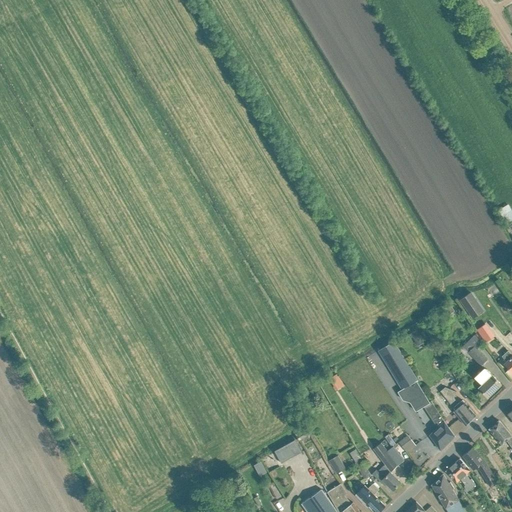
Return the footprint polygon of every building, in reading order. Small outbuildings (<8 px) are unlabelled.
[(501,208),(510,222),(511,220),(511,202),(511,201),(501,208)] [(470,292),(460,300),(467,310),(477,302),(470,292)] [(486,323),(477,329),(486,342),(495,335),(486,323)] [(416,330),(410,333),(417,346),(422,343),(416,330)] [(394,340),(379,350),(401,388),(417,379),(394,340)] [(481,365),(487,359),(475,345),(468,352),(481,365)] [(511,354),(508,351),(503,356),(507,362),(504,364),(511,372),(511,354)] [(484,367),(474,376),(477,379),(482,384),(479,387),(488,397),(501,384),(492,375),(487,370),(484,367)] [(332,384),(340,379),(337,373),(329,378),(332,384)] [(429,402),(416,381),(399,392),(404,399),(411,401),(416,410),(424,405),(438,426),(429,434),(440,450),(455,436),(431,400),(429,402)] [(450,403),(455,399),(454,397),(456,391),(446,387),(441,391),(450,403)] [(465,425),(475,415),(462,399),(455,405),(457,407),(453,410),(465,425)] [(511,436),(499,420),(489,429),(501,444),(506,440),(511,447),(511,436)] [(309,436),(312,434),(309,428),(297,435),(299,440),(308,435),(309,436)] [(401,439),(408,450),(418,444),(412,433),(401,439)] [(288,443),(295,455),(301,452),(294,439),(288,443)] [(401,482),(391,472),(395,467),(398,465),(381,442),(373,448),(385,464),(378,471),(376,469),(372,473),(384,485),(386,483),(393,490),(401,482)] [(288,459),(295,455),(288,443),(281,447),(288,459)] [(497,482),(484,460),(473,446),(463,455),(467,461),(467,463),(473,470),(478,466),(490,487),(497,482)] [(281,463),(288,459),(281,447),(275,450),(281,463)] [(371,475),(356,449),(350,452),(366,478),(371,475)] [(336,473),(345,468),(337,455),(328,460),(336,473)] [(469,479),(465,474),(470,470),(460,458),(446,470),(456,482),(460,478),(465,485),(464,486),(467,491),(475,485),(471,478),(469,479)] [(260,475),(267,471),(261,461),(254,465),(260,475)] [(465,511),(452,489),(454,488),(450,481),(448,482),(443,474),(432,484),(433,486),(433,487),(443,505),(444,505),(447,511),(465,511)] [(341,511),(360,511),(353,502),(351,503),(345,495),(346,492),(341,483),(328,491),(339,511),(340,511),(341,511)] [(365,485),(355,494),(367,507),(368,505),(375,511),(378,511),(385,505),(373,494),(379,489),(373,483),(368,488),(365,485)] [(337,511),(322,490),(302,504),(308,511),(337,511)] [(425,511),(416,501),(404,511),(425,511)]
